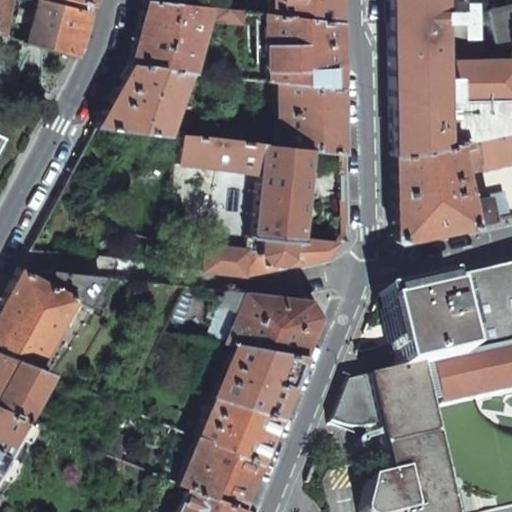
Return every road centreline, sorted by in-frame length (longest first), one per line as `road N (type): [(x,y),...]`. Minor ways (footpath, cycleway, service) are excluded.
road 1 (residential): [(361,0),(367,233),(356,276)]
road 2 (residential): [(0,245),(84,85),(107,0)]
road 3 (residential): [(356,276),(263,511)]
road 4 (residential): [(511,242),(356,276)]
